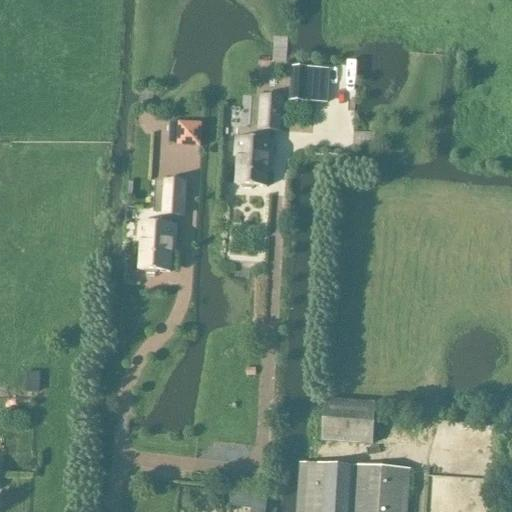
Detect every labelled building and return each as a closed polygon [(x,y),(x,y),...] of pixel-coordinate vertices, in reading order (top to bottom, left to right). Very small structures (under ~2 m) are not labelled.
[(238,5),(238,4),(237,0),(166,0),(166,5),(167,12),(170,20),(174,26),(179,31),(184,35),(191,38),(198,40),(205,40),(213,38),(219,36),(224,32),(229,28),(232,24),(236,17),(237,12),(238,5)] [(291,68),(289,102),(327,104),(329,71),(291,68)] [(279,132),(282,99),(262,97),(260,131),(240,130),(239,141),(236,141),(235,157),(238,157),(236,186),(240,187),(243,190),(251,190),(254,187),(266,188),(268,157),(272,157),(272,145),(269,144),(269,142),(269,132),(279,132)] [(183,217),(185,183),(165,182),(162,226),(142,225),(142,226),(139,226),(138,242),(141,242),(139,271),(143,271),(146,275),(155,275),(158,272),(170,273),(172,242),(175,242),(176,229),(173,229),(173,227),(172,226),(173,217),(183,217)] [(371,445),(374,404),(326,401),(323,442),(371,445)] [(296,511),(352,511),(355,469),(300,466),(296,511)] [(355,469),(352,511),(406,511),(409,472),(355,468),(355,469)]
